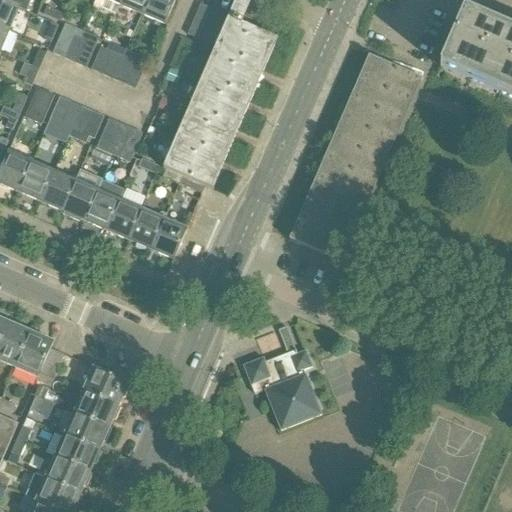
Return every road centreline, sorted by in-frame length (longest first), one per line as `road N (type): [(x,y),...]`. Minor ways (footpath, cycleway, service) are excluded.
road 1 (tertiary): [(234,255),(345,0)]
road 2 (residential): [(189,362),(0,278)]
road 3 (residential): [(423,338),(234,255)]
road 4 (residential): [(257,511),(146,462)]
